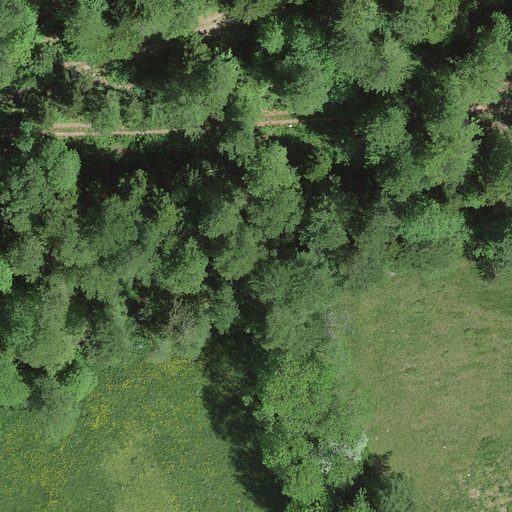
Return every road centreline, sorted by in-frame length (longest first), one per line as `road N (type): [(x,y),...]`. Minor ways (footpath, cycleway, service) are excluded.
road 1 (track): [(0,133),(511,109)]
road 2 (track): [(291,0),(0,98)]
